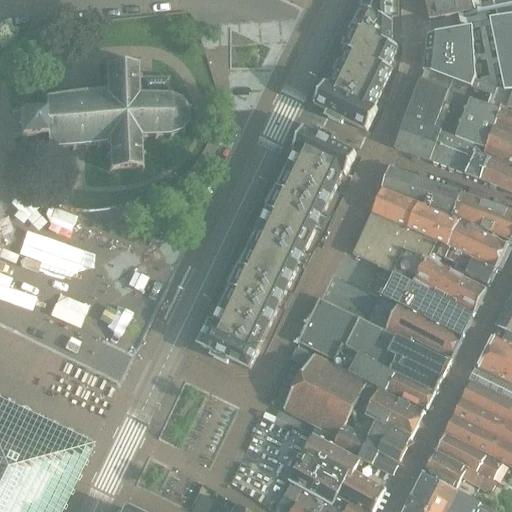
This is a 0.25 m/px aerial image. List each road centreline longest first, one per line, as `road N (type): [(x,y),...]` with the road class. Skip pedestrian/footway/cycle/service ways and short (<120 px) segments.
road 1 (residential): [(165,359),(255,403),(382,153),(417,53),(411,0)]
road 2 (residential): [(165,359),(320,39)]
road 3 (residential): [(94,511),(165,359)]
